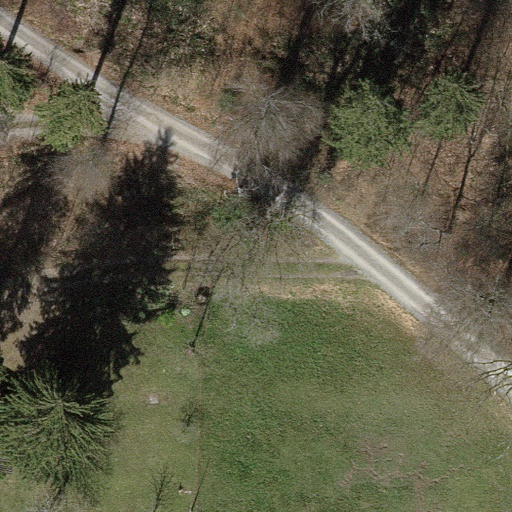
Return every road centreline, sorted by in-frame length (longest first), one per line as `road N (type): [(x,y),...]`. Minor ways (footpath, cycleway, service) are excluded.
road 1 (track): [(511,388),(371,255),(176,131)]
road 2 (track): [(371,255),(0,286)]
road 3 (track): [(176,131),(0,19)]
road 4 (track): [(176,131),(0,123)]
